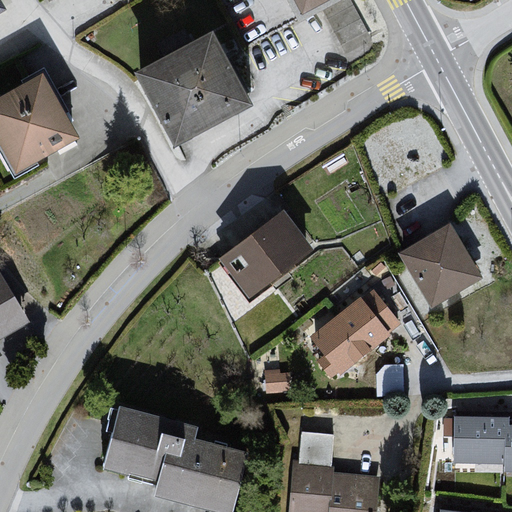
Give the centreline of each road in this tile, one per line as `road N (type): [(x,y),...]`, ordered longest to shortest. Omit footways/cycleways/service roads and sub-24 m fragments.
road 1 (residential): [(437,60),(244,169),(131,265),(31,401),(0,468)]
road 2 (secondary): [(511,198),(437,60)]
